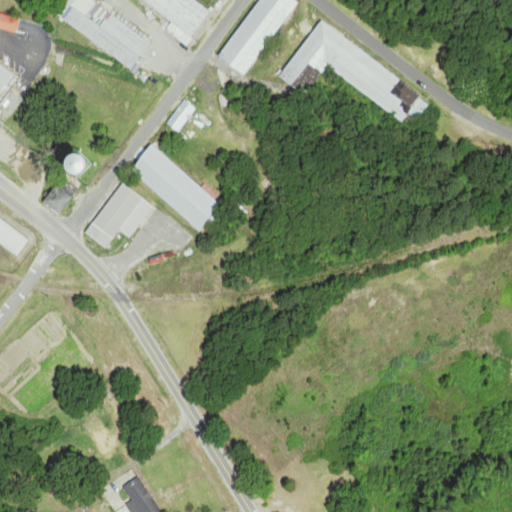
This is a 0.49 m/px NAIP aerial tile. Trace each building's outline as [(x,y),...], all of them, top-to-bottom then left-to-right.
[(151,44),(90,0),(70,0),(58,17),(132,71),(151,44)] [(141,0),(173,22),(166,31),(187,46),(211,11),(195,0),(141,0)] [(245,77),(297,2),(293,0),(260,0),(219,58),(245,77)] [(0,32),(18,32),(18,17),(0,17),(0,32)] [(320,22),(280,79),(306,97),(327,67),(404,123),(408,119),(415,125),(431,102),(320,22)] [(221,208),(153,146),(131,170),(199,232),(221,208)] [(86,235),(107,250),(120,232),(130,240),(154,207),(122,184),(86,235)] [(60,215),(72,199),(57,187),(44,204),(60,215)] [(131,511),(134,511),(140,509),(142,511),(160,511),(161,511),(140,475),(123,485),(131,499),(126,502),(131,511)]
